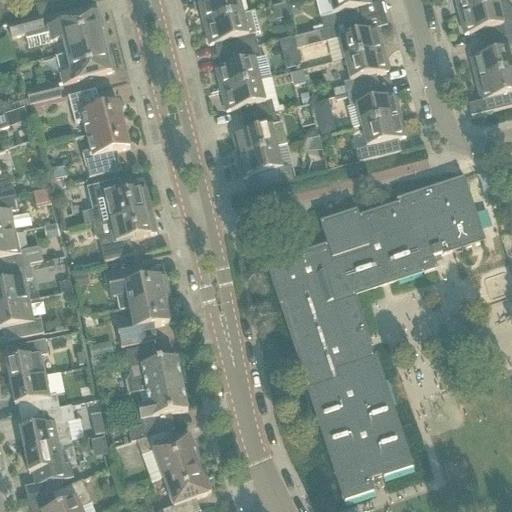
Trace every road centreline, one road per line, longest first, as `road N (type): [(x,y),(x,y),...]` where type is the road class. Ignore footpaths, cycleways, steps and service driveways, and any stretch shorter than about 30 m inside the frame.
road 1 (residential): [(133,0),(238,392)]
road 2 (residential): [(238,392),(211,222),(155,0)]
road 3 (residential): [(511,140),(477,151),(454,147),(441,130),(413,0)]
road 4 (residential): [(273,511),(238,392)]
